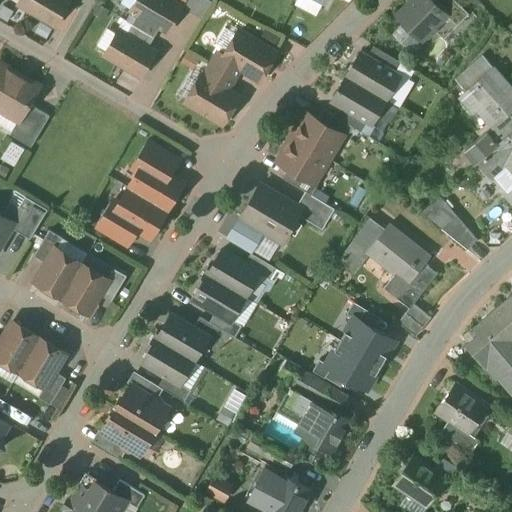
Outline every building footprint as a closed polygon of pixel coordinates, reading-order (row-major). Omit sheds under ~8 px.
[(20,0),(18,4),(55,25),(63,12),(69,1),(67,0),(20,0)] [(182,8),(168,0),(136,0),(131,10),(138,14),(160,27),(167,31),(174,21),(182,8)] [(188,0),(185,7),(203,16),(211,0),(188,0)] [(432,1),(431,0),(413,0),(397,17),(421,41),(424,38),(430,38),(436,32),(436,26),(446,16),(446,15),(432,1)] [(469,15),(453,0),(433,0),(432,1),(446,15),(446,16),(457,27),(469,15)] [(160,27),(138,14),(132,24),(154,38),(160,27)] [(154,38),(132,24),(126,35),(148,48),(154,38)] [(237,36),(225,29),(216,45),(227,52),(237,36)] [(126,35),(118,31),(104,55),(141,76),(149,63),(155,52),(148,48),(126,35)] [(275,53),(239,32),(237,36),(227,52),(224,57),(223,58),(241,69),(259,80),(275,53)] [(401,63),(374,47),(368,57),(395,73),(401,63)] [(241,69),(223,58),(224,57),(217,53),(210,66),(234,80),(241,69)] [(368,57),(361,53),(353,66),(353,67),(347,77),(386,100),(400,76),(395,73),(368,57)] [(483,57),(467,72),(469,74),(458,83),(466,92),(493,69),(483,57)] [(39,88),(0,64),(0,108),(19,120),(20,120),(29,104),(39,88)] [(234,80),(210,66),(204,77),(228,91),(234,80)] [(511,110),(511,90),(493,69),(466,92),(460,98),(473,113),(478,109),(493,127),(509,113),(511,110)] [(204,77),(202,76),(186,102),(222,124),(238,97),(228,91),(204,77)] [(386,100),(347,77),(341,87),(340,87),(332,101),(339,105),(366,121),(371,124),(386,100)] [(50,116),(29,104),(20,120),(19,120),(10,135),(31,147),(50,116)] [(366,121),(339,105),(333,115),(353,127),(360,132),(366,121)] [(333,115),(324,110),(317,120),(343,135),(343,136),(346,138),(353,127),(333,115)] [(493,127),(466,150),(477,164),(478,164),(511,133),(511,117),(509,113),(493,127)] [(317,120),(307,114),(297,130),(294,128),(290,136),(328,159),(343,136),(343,135),(317,120)] [(511,133),(478,164),(491,179),(507,165),(511,170),(511,190),(506,196),(511,203),(511,133)] [(328,159),(290,136),(285,144),(288,145),(278,162),(289,168),(314,183),(315,182),(328,159)] [(11,141),(1,158),(14,165),(23,148),(11,141)] [(177,161),(153,146),(129,187),(128,188),(167,211),(167,210),(183,183),(169,175),(177,161)] [(314,183),(289,168),(282,178),(305,192),(312,196),(318,185),(315,182),(314,183)] [(297,207),(261,185),(241,218),(282,243),(298,215),(301,209),(297,207)] [(167,211),(128,188),(128,189),(104,230),(128,244),(136,230),(150,239),(166,212),(167,211)] [(312,196),(305,192),(297,207),(301,209),(298,215),(322,230),(335,209),(312,196)] [(47,210),(25,197),(19,207),(11,202),(2,216),(14,223),(12,227),(11,228),(30,240),(47,210)] [(2,216),(0,214),(0,247),(11,228),(12,227),(14,223),(2,216)] [(478,241),(458,217),(442,230),(467,250),(478,241)] [(371,218),(340,262),(352,272),(367,252),(367,251),(385,229),(371,218)] [(414,246),(389,226),(390,225),(389,225),(385,229),(367,251),(367,252),(368,253),(369,252),(396,273),(384,288),(410,308),(413,305),(438,274),(424,263),(429,257),(427,259),(414,248),(416,246),(415,245),(414,246)] [(251,241),(231,229),(226,238),(246,249),(251,241)] [(63,239),(50,231),(34,257),(46,264),(55,248),(56,249),(63,239)] [(56,249),(55,248),(46,264),(35,282),(62,298),(88,254),(82,264),(56,249)] [(245,264),(222,250),(212,268),(209,266),(205,273),(245,297),(259,274),(260,273),(245,264)] [(277,269),(251,253),(245,264),(260,273),(259,274),(270,280),(277,269)] [(107,280),(82,265),(89,254),(88,254),(62,298),(88,314),(91,310),(99,296),(108,280),(107,280)] [(114,269),(107,280),(108,280),(99,296),(111,303),(127,277),(114,269)] [(245,297),(205,273),(201,279),(204,281),(193,298),(216,312),(231,321),(232,320),(245,297)] [(351,297),(326,281),(316,296),(326,303),(329,298),(344,308),(351,297)] [(378,317),(351,297),(344,308),(371,327),(378,317)] [(511,299),(490,319),(489,318),(488,319),(489,320),(476,331),(475,330),(475,331),(480,337),(497,356),(498,356),(497,355),(511,341),(511,299)] [(410,308),(399,323),(416,337),(431,318),(413,305),(410,308)] [(231,321),(216,312),(209,323),(226,333),(235,338),(242,326),(232,320),(231,321)] [(194,328),(171,314),(161,332),(158,330),(154,337),(195,361),(208,338),(209,337),(194,328)] [(209,323),(200,317),(194,328),(209,337),(208,338),(219,344),(226,333),(209,323)] [(39,338),(13,322),(2,341),(0,343),(0,360),(19,372),(39,338)] [(306,341),(289,331),(277,352),(293,362),(306,341)] [(391,349),(365,334),(347,363),(346,366),(360,374),(372,381),(391,349)] [(195,361),(154,337),(150,344),(153,345),(142,363),(165,376),(180,385),(181,384),(195,361)] [(497,356),(480,337),(467,347),(473,355),(489,373),(496,381),(508,370),(497,356)] [(66,354),(39,338),(19,372),(45,387),(46,388),(55,372),(66,354)] [(489,373),(473,355),(463,363),(479,382),(489,373)] [(347,363),(339,359),(327,380),(318,375),(317,376),(348,394),(360,374),(346,366),(347,363)] [(335,388),(300,368),(299,371),(297,370),(295,374),(297,375),(280,405),(312,424),(313,424),(323,405),(325,406),(335,388)] [(55,372),(46,388),(45,387),(39,398),(51,405),(66,379),(55,372)] [(180,385),(165,376),(158,387),(163,390),(184,402),(191,391),(181,384),(180,385)] [(158,387),(151,382),(144,393),(152,398),(159,397),(163,390),(158,387)] [(488,406),(455,383),(436,411),(449,420),(469,434),(488,406)] [(144,393),(130,385),(120,402),(118,401),(114,407),(155,432),(169,408),(161,403),(159,397),(152,398),(144,393)] [(234,388),(218,418),(231,425),(246,395),(234,388)] [(511,408),(501,401),(494,412),(511,424),(511,408)] [(325,406),(323,405),(313,424),(312,424),(305,437),(331,452),(350,420),(325,406)] [(155,432),(114,407),(111,414),(112,415),(102,432),(116,441),(124,445),(126,452),(132,450),(141,455),(155,432)] [(469,434),(449,420),(436,440),(456,453),(469,434)] [(124,445),(116,441),(109,452),(121,459),(126,452),(124,445)] [(296,458),(266,443),(260,454),(290,470),(296,458)] [(446,479),(413,456),(394,484),(427,507),(446,479)] [(299,511),(311,490),(284,476),(283,479),(265,470),(249,499),(273,511),(299,511)] [(487,493),(460,474),(452,484),(480,503),(487,493)] [(87,477),(72,501),(69,499),(66,505),(63,510),(66,511),(65,511),(120,511),(127,502),(127,501),(113,493),(104,487),(87,477)] [(144,496),(120,481),(113,493),(127,501),(127,502),(137,508),(144,496)] [(245,492),(227,483),(219,498),(237,507),(245,492)]
